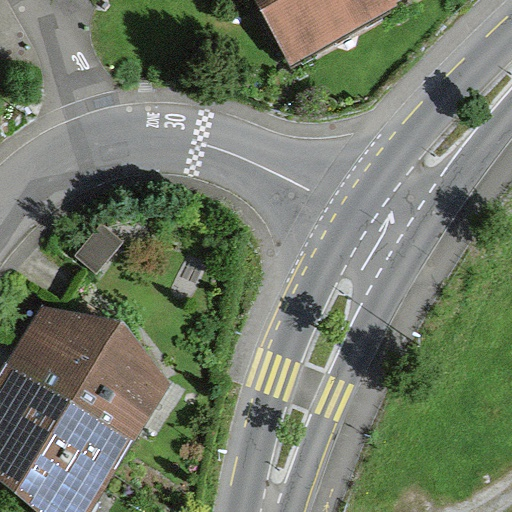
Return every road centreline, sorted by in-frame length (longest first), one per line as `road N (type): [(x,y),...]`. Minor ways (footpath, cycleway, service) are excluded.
road 1 (secondary): [(352,213),(292,320),(271,376),(251,460),(256,511)]
road 2 (secondary): [(278,511),(411,246)]
road 3 (residential): [(352,213),(200,142),(136,137),(98,145)]
road 4 (secondary): [(511,27),(395,153),(352,213)]
road 5 (secondary): [(411,246),(511,109)]
road 6 (residential): [(98,145),(44,18)]
road 7 (residential): [(98,145),(30,181),(0,215)]
